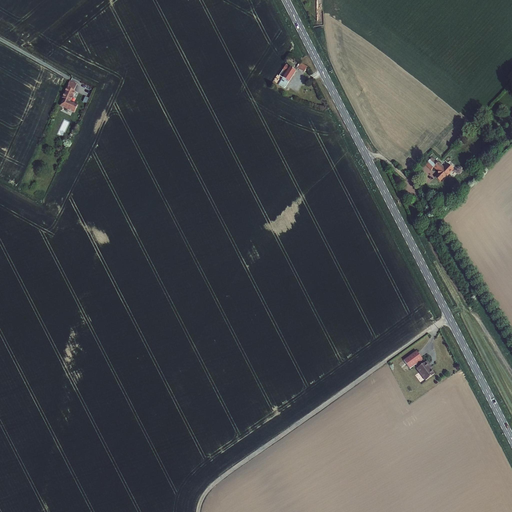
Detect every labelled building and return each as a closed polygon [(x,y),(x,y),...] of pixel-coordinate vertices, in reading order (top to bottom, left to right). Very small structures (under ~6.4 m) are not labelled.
[(305,68),(302,66),(299,71),(304,75),(307,71),(305,68)] [(281,80),(278,85),(286,90),(297,74),(291,70),(284,80),(282,79),(281,80)] [(77,84),(70,81),(69,83),(68,83),(61,98),(63,98),(60,106),(75,113),(78,105),(71,102),(76,91),(74,90),(77,84)] [(439,161),(433,156),(428,162),(433,168),(436,165),(439,169),(440,172),(437,175),(441,179),(448,173),(449,174),(455,167),(449,162),(446,165),(440,160),(439,161)] [(419,370),(418,371),(417,372),(425,384),(435,378),(431,372),(428,368),(429,367),(428,364),(424,367),(422,364),(423,363),(417,354),(406,362),(411,371),(416,368),(417,367),(419,370)]
